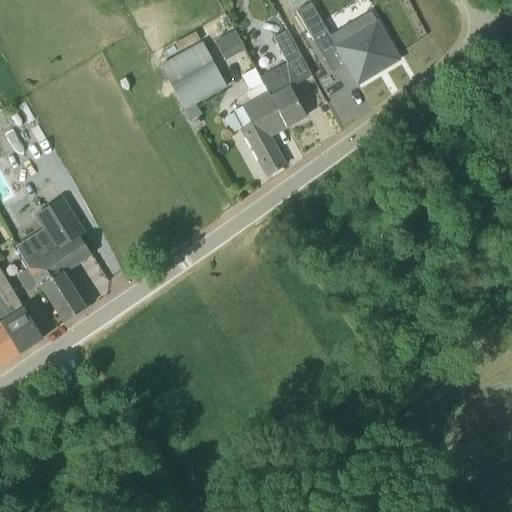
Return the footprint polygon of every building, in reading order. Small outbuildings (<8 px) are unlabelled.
[(310,3),(296,12),(313,41),(328,33),(315,12),(310,3)] [(357,85),(379,72),(378,71),(382,69),(383,70),(399,61),(376,23),(353,37),(347,26),(333,34),(330,36),(329,37),(345,65),(357,85)] [(260,77),(263,83),(268,92),(287,126),(305,117),(289,88),(311,76),(287,30),(273,37),(287,63),(260,77)] [(224,60),(245,49),(234,31),(214,41),(224,60)] [(205,45),(183,57),(161,69),(183,112),(227,87),(205,45)] [(263,83),(260,77),(255,67),(242,74),(250,89),(263,83)] [(287,126),(268,92),(244,105),(253,122),(242,128),(268,175),(284,166),(268,136),(287,126)] [(52,238),(59,249),(49,256),(29,269),(64,324),(86,309),(63,273),(91,255),(79,237),(82,235),(61,202),(38,216),(52,238)] [(0,323),(19,353),(40,340),(0,272),(0,323)] [(0,365),(19,353),(0,323),(0,365)]
